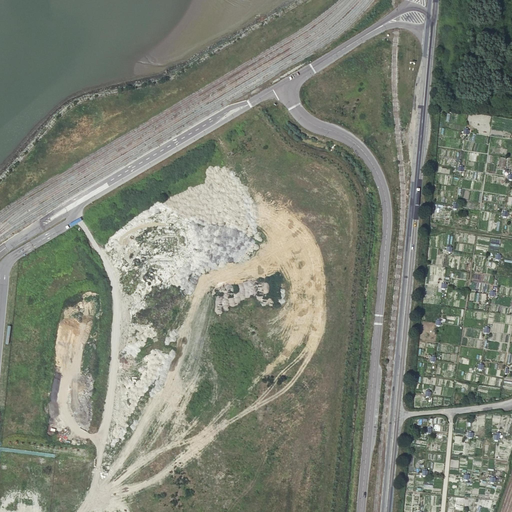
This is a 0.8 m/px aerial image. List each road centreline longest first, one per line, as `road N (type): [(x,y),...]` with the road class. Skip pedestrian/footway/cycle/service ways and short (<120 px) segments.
road 1 (tertiary): [(386,511),(430,34)]
road 2 (unclassified): [(361,511),(384,194),(369,158),(348,138),(307,121),(283,83)]
road 3 (unclassified): [(1,250),(247,104)]
road 4 (unclassified): [(247,104),(1,250)]
